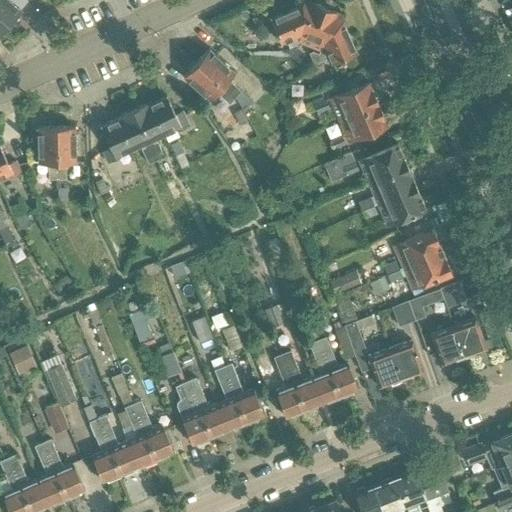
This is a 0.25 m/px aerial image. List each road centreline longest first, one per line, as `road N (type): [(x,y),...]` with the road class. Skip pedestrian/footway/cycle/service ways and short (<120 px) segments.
road 1 (residential): [(195,511),(511,391)]
road 2 (tertiary): [(511,206),(423,0)]
road 3 (residential): [(0,91),(195,0)]
